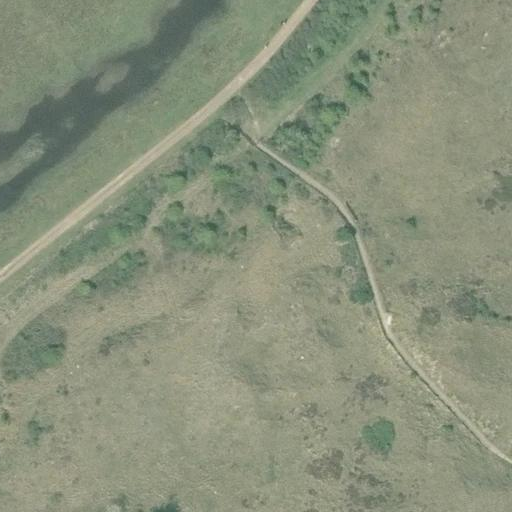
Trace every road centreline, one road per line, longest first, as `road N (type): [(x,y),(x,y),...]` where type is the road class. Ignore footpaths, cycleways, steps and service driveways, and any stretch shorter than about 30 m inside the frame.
road 1 (track): [(0,351),(11,326),(133,242),(249,138)]
road 2 (track): [(0,275),(239,85)]
